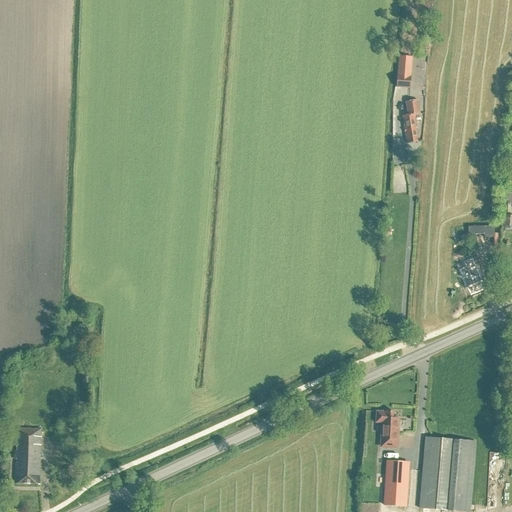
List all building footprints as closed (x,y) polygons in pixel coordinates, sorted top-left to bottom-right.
[(396,89),(410,90),(411,77),(397,76),(396,89)] [(417,142),(415,128),(417,127),(415,115),(420,114),(418,101),(405,103),(407,116),(403,117),(405,130),(407,144),(417,142)] [(408,183),(400,184),(400,194),(409,193),(408,183)] [(472,257),(473,259),(471,260),(473,264),(475,263),(478,269),(494,262),(488,250),(472,257)] [(477,278),(479,278),(475,270),(462,276),(470,295),(482,290),(477,278)] [(399,420),(393,420),(393,412),(384,411),(383,412),(376,412),(376,423),(382,423),(380,448),(397,449),(399,420)] [(496,428),(506,428),(506,420),(496,420),(496,428)] [(41,430),(17,430),(15,484),(40,484),(41,430)] [(468,511),(474,441),(425,437),(419,508),(462,511),(468,511)] [(362,470),(377,471),(378,448),(364,447),(362,470)] [(405,508),(408,464),(386,463),(383,506),(405,508)]
